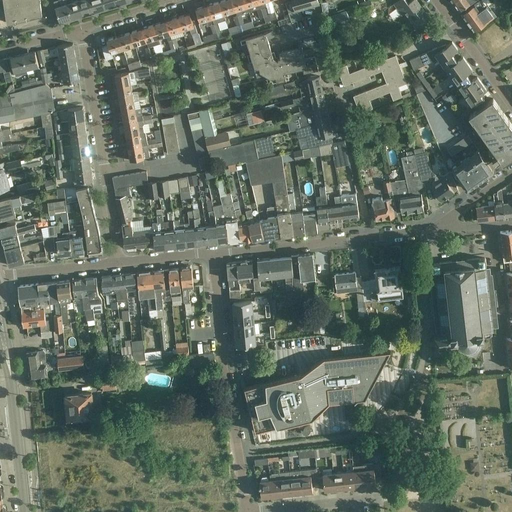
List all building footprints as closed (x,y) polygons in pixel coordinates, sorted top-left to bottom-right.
[(4,0),(8,23),(42,14),(40,0),(4,0)] [(66,0),(57,0),(54,1),(60,22),(72,18),(67,3),(66,0)] [(66,0),(67,3),(72,18),(83,15),(78,0),(77,0),(73,1),(72,0),(66,0)] [(78,0),(83,15),(95,11),(91,0),(78,0)] [(91,0),(95,11),(106,8),(103,0),(91,0)] [(236,11),(232,0),(223,0),(220,1),(224,14),(236,11)] [(247,7),(245,0),(232,0),(236,11),(237,16),(234,17),(235,21),(243,19),(241,15),(245,14),(243,8),(247,7)] [(259,3),(258,0),(245,0),(247,7),(249,12),(257,9),(261,8),(259,3)] [(268,0),(258,0),(259,3),(261,8),(257,9),(259,14),(266,11),(265,7),(267,7),(265,1),(268,0)] [(292,0),(296,10),(289,12),(289,14),(292,22),(303,19),(300,9),(319,4),(317,0),(292,0)] [(370,0),(368,0),(363,3),(356,5),(353,6),(357,14),(374,7),(370,0)] [(406,0),(398,0),(394,3),(402,15),(405,12),(417,28),(430,18),(417,0),(411,0),(408,2),(406,0)] [(455,0),(453,2),(460,11),(474,0),(455,0)] [(475,5),(470,8),(462,14),(468,23),(476,17),(475,15),(488,5),(491,3),(488,0),(479,0),(474,4),(475,5)] [(226,20),(224,14),(220,1),(208,5),(214,24),(210,25),(212,29),(219,27),(218,22),(226,20)] [(214,24),(208,5),(196,9),(200,22),(205,21),(207,26),(210,25),(214,24)] [(496,16),(488,5),(475,15),(476,17),(468,23),(475,32),(496,16)] [(346,11),(328,18),(332,30),(351,24),(346,11)] [(194,26),(190,13),(178,17),(182,30),(189,28),(191,34),(197,32),(195,25),(194,26)] [(292,22),(289,14),(284,16),(285,18),(278,21),(279,26),(292,22)] [(182,30),(178,17),(166,21),(170,34),(182,30)] [(172,39),(170,34),(166,21),(155,24),(159,38),(166,35),(168,41),(169,41),(168,40),(172,39)] [(159,38),(155,24),(143,28),(147,41),(149,47),(160,43),(158,38),(159,38)] [(221,31),(219,27),(212,29),(213,34),(207,36),(209,42),(219,38),(217,32),(221,31)] [(147,41),(143,28),(131,32),(135,45),(147,41)] [(135,45),(131,32),(119,36),(123,49),(135,45)] [(266,32),(265,33),(241,40),(242,44),(244,51),(249,50),(251,53),(253,61),(255,69),(254,69),(257,78),(262,76),(260,72),(270,79),(274,78),(275,82),(286,79),(285,73),(303,69),(304,74),(309,73),(318,71),(313,49),(303,51),(303,52),(301,52),(300,49),(300,48),(299,48),(280,53),(279,53),(281,60),(278,60),(274,58),(272,54),(268,38),(275,36),(273,33),(267,35),(266,32)] [(123,49),(119,36),(107,40),(109,45),(102,47),(106,60),(113,58),(112,53),(123,49)] [(458,49),(452,41),(447,45),(446,44),(432,50),(436,60),(439,59),(443,65),(455,57),(452,54),(458,49)] [(73,43),(58,46),(60,58),(75,55),(73,43)] [(46,62),(43,49),(38,51),(41,63),(46,62)] [(389,82),(374,88),(378,96),(390,92),(393,100),(402,97),(398,86),(406,83),(399,65),(396,55),(387,59),(384,50),(363,58),(366,67),(358,70),(363,83),(371,79),(370,75),(382,71),(385,79),(388,78),(389,82)] [(436,60),(432,50),(426,52),(431,62),(436,60)] [(39,66),(35,51),(23,54),(27,69),(39,66)] [(163,52),(151,56),(153,60),(164,56),(163,52)] [(431,62),(426,52),(421,55),(425,65),(431,62)] [(27,69),(23,54),(11,57),(15,76),(28,73),(27,69)] [(77,68),(75,55),(60,58),(62,71),(77,68)] [(425,65),(421,55),(415,57),(419,67),(425,65)] [(457,60),(455,57),(443,65),(450,75),(468,63),(463,56),(457,60)] [(419,67),(415,57),(410,60),(414,69),(419,67)] [(11,75),(7,58),(3,59),(6,70),(4,71),(6,82),(12,80),(11,75)] [(128,64),(130,70),(141,66),(140,60),(128,64)] [(472,70),(468,63),(450,75),(458,85),(469,77),(467,74),(472,70)] [(342,80),(344,85),(353,82),(354,86),(363,83),(358,70),(350,73),(346,65),(337,68),(342,80)] [(80,80),(77,68),(62,71),(64,77),(60,77),(61,83),(80,80)] [(117,87),(131,84),(137,83),(135,75),(143,74),(142,70),(134,71),(129,72),(115,74),(117,87)] [(420,71),(417,73),(422,80),(425,78),(420,71)] [(320,76),(310,79),(306,79),(303,82),(304,87),(300,88),(302,97),(323,91),(320,76)] [(471,81),(469,77),(458,85),(465,95),(482,83),(477,77),(471,81)] [(430,85),(425,78),(422,80),(427,88),(430,85)] [(15,91),(12,80),(6,82),(7,83),(2,89),(3,94),(15,91)] [(294,81),(285,84),(286,90),(296,87),(294,81)] [(487,90),(482,83),(465,95),(472,106),(485,97),(484,96),(483,97),(481,94),(487,90)] [(15,91),(3,94),(0,94),(0,121),(41,114),(51,112),(52,112),(55,110),(51,87),(46,84),(15,91)] [(133,93),(131,84),(117,87),(120,99),(139,95),(139,99),(144,98),(143,91),(133,93)] [(374,88),(353,96),(357,105),(361,103),(364,112),(373,108),(370,100),(378,96),(374,88)] [(432,88),(429,91),(434,97),(437,95),(432,88)] [(326,106),(323,91),(302,97),(281,102),(282,108),(300,104),(302,112),(326,106)] [(141,108),(139,99),(139,95),(120,99),(122,111),(135,109),(141,108)] [(452,104),(447,97),(444,99),(449,107),(452,104)] [(493,98),(485,104),(469,115),(473,121),(476,119),(500,153),(493,158),(491,158),(463,119),(463,117),(471,112),(468,109),(456,117),(479,149),(480,150),(479,150),(485,159),(486,158),(488,162),(494,170),(511,157),(511,124),(504,114),(504,113),(503,113),(499,107),(499,106),(498,106),(493,98)] [(457,112),(452,104),(449,107),(454,114),(457,112)] [(83,106),(73,108),(68,108),(70,121),(85,119),(83,106)] [(330,121),(326,106),(302,112),(287,116),(288,122),(312,116),(312,117),(314,117),(316,123),(330,121)] [(218,134),(215,120),(212,108),(199,110),(200,111),(201,116),(202,121),(203,127),(205,133),(206,137),(218,134)] [(137,116),(135,109),(122,111),(124,124),(143,120),(144,124),(148,123),(147,115),(143,116),(143,115),(137,116)] [(252,112),(255,123),(264,121),(261,109),(252,112)] [(201,116),(200,111),(188,113),(189,119),(201,116)] [(52,125),(51,112),(41,114),(43,127),(52,125)] [(202,121),(201,116),(189,119),(190,124),(202,121)] [(86,131),(85,119),(70,121),(71,133),(86,131)] [(143,120),(124,124),(126,136),(145,132),(143,125),(144,124),(143,120)] [(203,127),(202,121),(190,124),(192,130),(203,127)] [(333,135),(330,121),(316,123),(316,124),(297,128),(298,136),(308,134),(311,146),(321,144),(321,142),(323,142),(322,138),(333,135)] [(2,130),(0,122),(0,135),(10,134),(12,133),(11,128),(2,130)] [(175,128),(174,122),(162,124),(163,130),(175,128)] [(54,137),(52,125),(43,127),(41,127),(42,137),(47,136),(47,139),(54,137)] [(205,133),(203,127),(192,130),(193,135),(205,133)] [(88,144),(86,131),(71,133),(73,145),(88,144)] [(228,131),(218,134),(206,137),(206,138),(208,144),(209,149),(210,155),(212,160),(212,161),(223,159),(225,165),(246,160),(246,161),(258,159),(254,139),(231,144),(228,131)] [(147,140),(145,132),(126,136),(128,148),(148,144),(148,148),(153,147),(151,140),(147,140)] [(177,139),(176,133),(164,135),(166,141),(177,139)] [(11,139),(10,134),(0,135),(0,147),(3,146),(2,141),(11,139)] [(254,139),(258,159),(274,155),(273,151),(269,152),(266,136),(254,139)] [(161,138),(151,140),(153,147),(163,145),(161,138)] [(208,144),(206,138),(195,141),(196,147),(208,144)] [(345,140),(331,143),(333,153),(335,163),(342,161),(341,154),(348,152),(345,140)] [(6,145),(3,146),(0,147),(0,153),(20,148),(20,143),(6,145)] [(319,146),(321,155),(333,153),(331,143),(319,146)] [(90,156),(88,144),(73,145),(75,157),(90,156)] [(148,144),(128,148),(131,161),(131,160),(150,157),(148,148),(148,144)] [(180,151),(178,145),(167,147),(168,153),(180,151)] [(311,157),(321,155),(319,146),(309,148),(311,157)] [(414,149),(415,150),(421,179),(433,176),(430,164),(427,152),(425,152),(424,147),(414,149)] [(210,155),(209,149),(197,152),(199,157),(210,155)] [(303,158),(301,150),(293,152),(295,160),(303,158)] [(423,189),(421,179),(415,150),(406,152),(407,156),(402,157),(406,179),(390,182),(392,190),(396,207),(401,207),(402,213),(424,210),(422,194),(420,194),(419,189),(423,189)] [(479,150),(453,168),(459,176),(459,177),(460,177),(462,180),(461,180),(462,181),(467,189),(480,180),(484,177),(494,170),(488,162),(486,158),(485,159),(479,150)] [(282,154),(274,155),(258,159),(246,161),(251,184),(273,181),(286,179),(282,154)] [(212,160),(210,155),(199,157),(200,163),(212,160)] [(91,168),(90,156),(75,157),(71,158),(72,170),(91,168)] [(40,161),(39,157),(21,162),(21,159),(4,163),(4,162),(0,163),(0,191),(10,188),(6,172),(10,171),(10,172),(42,163),(41,160),(40,161)] [(212,163),(212,161),(212,160),(200,163),(202,170),(205,169),(213,167),(212,163)] [(216,177),(213,167),(205,169),(207,179),(216,177)] [(93,186),(91,168),(72,170),(74,183),(75,183),(76,189),(77,188),(88,187),(93,186)] [(433,187),(432,188),(435,193),(441,201),(458,189),(450,171),(443,176),(439,175),(432,173),(433,176),(436,177),(435,181),(433,183),(432,186),(433,187)] [(121,188),(119,176),(112,177),(115,189),(121,188)] [(188,177),(178,179),(179,191),(180,199),(191,197),(188,177)] [(179,191),(178,179),(168,180),(170,193),(179,191)] [(288,194),(286,179),(273,181),(277,206),(281,232),(281,234),(290,233),(291,229),(293,228),(291,211),(288,194)] [(18,186),(20,194),(38,188),(36,180),(18,186)] [(158,181),(160,194),(170,193),(168,180),(158,181)] [(226,194),(223,180),(217,181),(225,211),(228,223),(231,242),(242,240),(235,210),(231,194),(226,194)] [(158,181),(148,183),(150,198),(160,196),(160,194),(158,181)] [(382,196),(378,197),(373,198),(375,208),(369,209),(371,219),(377,218),(379,219),(398,215),(396,207),(392,190),(390,182),(390,181),(383,182),(385,192),(389,191),(390,198),(383,200),(382,196)] [(98,226),(88,187),(77,188),(83,213),(86,234),(87,242),(88,251),(100,250),(102,248),(100,232),(98,226)] [(327,206),(325,187),(320,188),(321,196),(320,196),(316,197),(319,224),(329,222),(327,206)] [(503,203),(501,189),(497,192),(498,201),(494,201),(497,219),(505,218),(503,203)] [(37,200),(35,192),(20,196),(11,197),(0,200),(0,218),(7,217),(16,215),(15,209),(22,208),(21,203),(37,200)] [(294,193),(288,194),(291,211),(293,228),(294,233),(293,233),(293,234),(305,233),(306,233),(303,211),(296,212),(294,193)] [(356,193),(347,195),(341,195),(344,220),(359,218),(357,198),(356,193)] [(213,201),(211,194),(205,195),(210,216),(211,225),(206,226),(209,244),(219,243),(215,215),(214,206),(213,201)] [(344,220),(341,195),(334,196),(335,206),(327,206),(329,222),(344,220)] [(128,208),(125,196),(116,198),(123,223),(123,226),(125,247),(155,244),(154,233),(149,233),(149,230),(135,232),(134,227),(132,228),(130,212),(130,208),(128,208)] [(511,217),(511,199),(508,200),(508,203),(503,203),(505,218),(511,217)] [(497,219),(494,201),(494,205),(476,207),(478,221),(497,219)] [(67,213),(67,212),(67,211),(65,211),(64,205),(54,206),(55,215),(67,213)] [(220,212),(218,205),(214,206),(215,215),(219,243),(231,242),(228,223),(225,211),(220,212)] [(260,221),(264,238),(277,237),(276,232),(281,232),(277,206),(268,207),(268,209),(267,210),(268,219),(260,220),(260,221)] [(314,207),(302,208),(303,211),(306,233),(318,232),(315,209),(314,209),(314,207)] [(240,209),(235,210),(242,240),(253,239),(249,222),(243,223),(242,221),(243,221),(240,209)] [(163,221),(162,210),(157,211),(158,222),(159,231),(154,232),(154,233),(155,244),(156,250),(166,249),(163,221)] [(194,210),(193,210),(188,211),(189,219),(190,222),(184,223),(187,247),(198,245),(194,210)] [(200,217),(199,210),(194,210),(198,245),(209,244),(206,226),(201,226),(200,217)] [(253,216),(251,211),(246,212),(248,217),(249,222),(253,239),(264,238),(260,221),(254,222),(253,216)] [(177,248),(174,220),(163,221),(166,249),(177,248)] [(179,220),(174,220),(177,248),(187,247),(184,223),(179,223),(179,220)] [(16,223),(9,224),(0,226),(0,229),(2,237),(18,232),(19,234),(23,233),(37,229),(35,224),(17,229),(16,223)] [(76,225),(77,230),(69,231),(70,232),(72,253),(85,252),(84,242),(83,236),(84,236),(83,224),(76,225)] [(58,235),(57,225),(50,226),(51,236),(54,236),(58,235)] [(503,257),(504,262),(511,261),(511,256),(511,255),(511,241),(511,230),(500,231),(503,257)] [(23,233),(19,234),(18,232),(2,237),(5,248),(21,244),(21,245),(33,242),(38,240),(37,237),(35,236),(24,239),(23,233)] [(72,253),(70,232),(63,233),(63,237),(57,238),(59,255),(72,253)] [(51,236),(43,237),(44,239),(46,251),(55,250),(54,236),(51,236)] [(38,240),(33,242),(21,245),(21,244),(5,248),(9,265),(25,261),(24,255),(46,251),(44,239),(38,240)] [(316,277),(313,253),(292,255),(295,288),(297,305),(302,304),(300,288),(303,288),(302,278),(316,277)] [(272,259),(270,259),(272,277),(286,276),(287,289),(295,288),(292,255),(291,256),(291,257),(272,259)] [(258,259),(259,269),(260,278),(272,277),(270,259),(270,258),(258,259)] [(436,349),(454,347),(455,347),(456,347),(458,349),(459,351),(462,352),(464,354),(467,354),(469,354),(472,354),(474,353),(476,352),(478,350),(480,348),(481,346),(482,344),(482,342),(482,339),(482,337),(484,337),(484,332),(493,331),(492,328),(498,327),(496,306),(498,306),(496,289),(494,289),(492,274),(490,274),(490,268),(486,268),(485,266),(487,265),(486,259),(485,258),(479,258),(439,262),(439,263),(434,264),(433,265),(434,271),(435,272),(435,274),(431,275),(432,281),(430,281),(432,297),(430,297),(432,313),(434,313),(436,336),(434,336),(436,349)] [(253,260),(237,262),(239,278),(239,285),(246,284),(246,282),(251,282),(250,276),(254,276),(253,260)] [(239,278),(237,262),(227,263),(229,286),(234,286),(233,279),(239,278)] [(194,286),(192,266),(181,268),(182,277),(184,303),(190,302),(189,289),(188,289),(188,287),(194,286)] [(377,279),(362,281),(364,301),(379,299),(379,298),(403,295),(402,285),(404,285),(404,276),(401,277),(400,267),(375,269),(377,279)] [(169,269),(170,276),(172,295),(182,294),(180,278),(179,268),(169,269)] [(169,288),(167,269),(153,271),(157,309),(163,308),(162,292),(161,292),(161,289),(169,288)] [(157,309),(153,271),(137,272),(140,297),(150,296),(150,298),(148,298),(150,320),(158,319),(157,309)] [(364,301),(362,281),(361,276),(356,277),(355,272),(336,274),(336,277),(333,277),(335,292),(338,292),(357,290),(358,301),(364,301)] [(135,273),(124,274),(126,290),(127,291),(128,300),(129,311),(135,310),(133,289),(137,289),(135,273)] [(126,290),(124,274),(113,275),(115,291),(116,291),(116,293),(117,293),(118,301),(128,300),(127,291),(126,290)] [(115,291),(113,275),(102,276),(103,293),(110,292),(111,309),(119,308),(118,301),(117,293),(116,293),(116,291),(115,291)] [(99,295),(97,277),(85,278),(87,295),(88,295),(88,297),(90,297),(92,308),(93,308),(94,313),(103,312),(102,299),(99,295)] [(87,295),(85,278),(73,280),(74,296),(83,295),(84,309),(85,309),(89,325),(95,325),(94,313),(93,308),(92,308),(91,304),(90,297),(88,297),(88,295),(87,295)] [(70,280),(58,281),(60,303),(61,303),(67,303),(70,302),(70,297),(72,296),(71,290),(70,280)] [(60,303),(58,281),(49,282),(51,302),(55,302),(57,315),(54,315),(56,332),(64,332),(63,323),(61,308),(61,303),(60,303)] [(51,302),(49,282),(39,283),(42,307),(45,307),(45,310),(52,310),(51,302)] [(42,307),(39,283),(20,285),(19,287),(24,327),(41,325),(46,325),(46,321),(45,310),(45,307),(42,307)] [(230,291),(230,300),(241,299),(240,290),(230,291)] [(235,313),(253,312),(252,301),(234,302),(235,313)] [(235,314),(236,324),(254,323),(253,312),(235,314)] [(164,319),(159,319),(162,351),(167,350),(164,319)] [(49,320),(46,321),(46,325),(41,325),(41,332),(50,331),(49,320)] [(236,324),(237,335),(255,333),(254,323),(236,324)] [(237,335),(238,346),(256,345),(255,333),(237,335)] [(177,355),(189,354),(188,342),(176,343),(177,355)] [(98,346),(99,357),(100,365),(110,364),(107,345),(98,346)] [(133,347),(134,355),(134,361),(146,360),(144,345),(133,347)] [(39,350),(37,351),(27,352),(29,367),(47,365),(47,362),(46,358),(40,359),(39,350)] [(256,431),(313,417),(330,402),(365,398),(391,351),(325,358),(301,373),(245,388),(256,431)] [(214,352),(213,352),(186,356),(188,369),(216,364),(214,352)] [(84,359),(83,355),(58,357),(59,368),(61,370),(84,367),(84,359)] [(122,355),(111,356),(112,364),(123,362),(122,355)] [(100,365),(99,357),(92,358),(93,362),(86,362),(86,359),(84,359),(84,367),(100,365)] [(49,362),(47,362),(47,365),(29,367),(30,378),(48,376),(47,367),(49,367),(49,362)] [(128,379),(127,371),(119,372),(120,380),(128,379)] [(116,384),(115,376),(97,377),(98,389),(116,388),(125,387),(125,383),(116,384)] [(91,393),(66,395),(68,419),(94,416),(91,393)] [(305,435),(307,435),(309,433),(311,431),(311,430),(313,430),(313,431),(313,429),(312,427),(310,425),(307,425),(305,426),(304,429),(304,430),(301,430),(301,429),(301,431),(302,433),(305,435)] [(342,454),(341,450),(341,446),(331,447),(332,455),(342,454)] [(374,465),(374,463),(364,464),(364,470),(366,486),(376,485),(375,477),(381,476),(380,464),(374,465)] [(335,489),(333,473),(332,473),(332,468),(323,469),(324,474),(323,474),(323,477),(317,478),(318,483),(324,483),(325,490),(335,489)] [(316,469),(300,470),(303,493),(313,492),(312,484),(318,483),(317,478),(316,469)] [(303,493),(300,470),(290,471),(292,494),(303,493)] [(366,486),(364,470),(354,471),(355,487),(366,486)] [(292,494),(290,471),(280,472),(280,473),(281,479),(282,495),(292,494)] [(355,487),(354,471),(344,472),(345,488),(355,487)] [(345,488),(344,472),(333,473),(335,489),(345,488)] [(270,475),(270,480),(272,496),(282,495),(281,479),(280,473),(270,475)] [(272,496),(270,480),(268,480),(268,478),(266,477),(263,477),(261,479),(261,481),(260,481),(260,485),(259,485),(260,487),(261,487),(262,497),(272,496)]
